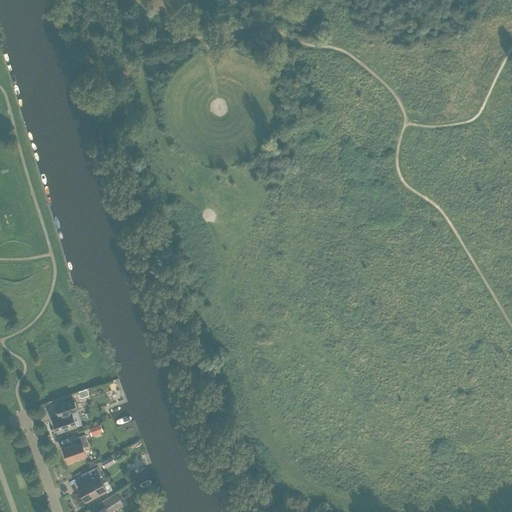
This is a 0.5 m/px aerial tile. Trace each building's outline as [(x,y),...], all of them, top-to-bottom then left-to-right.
[(81,398),(89,395),(86,388),(78,391),(81,398)] [(60,417),(53,419),(57,433),(82,425),(73,399),(62,403),(56,405),(60,417)] [(91,436),(103,432),(100,424),(88,428),(91,436)] [(68,462),(86,456),(83,447),(89,445),(85,434),(74,438),(76,444),(63,449),(68,462)] [(104,468),(115,462),(111,456),(100,462),(104,468)] [(86,483),(78,488),(85,502),(106,490),(107,492),(112,489),(107,481),(103,483),(99,477),(102,475),(97,466),(85,473),(81,475),(86,483)] [(109,511),(123,503),(116,492),(96,506),(99,511),(96,511),(109,511)]
